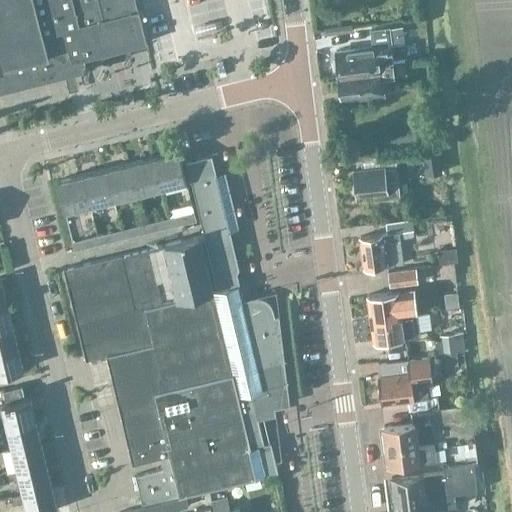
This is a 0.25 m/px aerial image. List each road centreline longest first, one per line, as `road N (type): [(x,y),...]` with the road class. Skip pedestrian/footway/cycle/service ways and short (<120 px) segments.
road 1 (tertiary): [(357,511),(302,80)]
road 2 (residential): [(88,511),(2,155)]
road 3 (residential): [(2,155),(302,80)]
